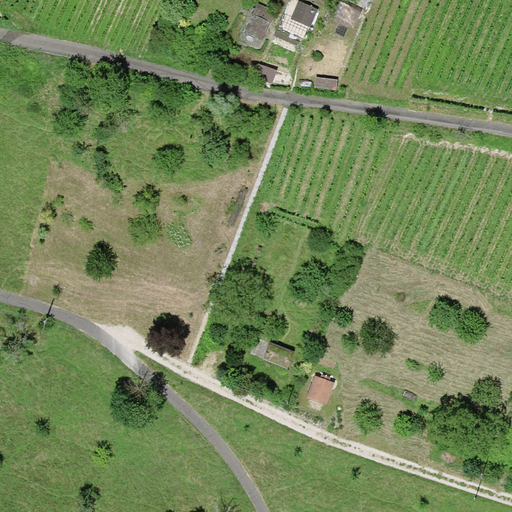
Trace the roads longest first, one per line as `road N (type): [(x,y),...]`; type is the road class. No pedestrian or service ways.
road 1 (unclassified): [(0,32),(308,97),(511,127)]
road 2 (track): [(272,511),(228,448),(84,323),(0,296)]
